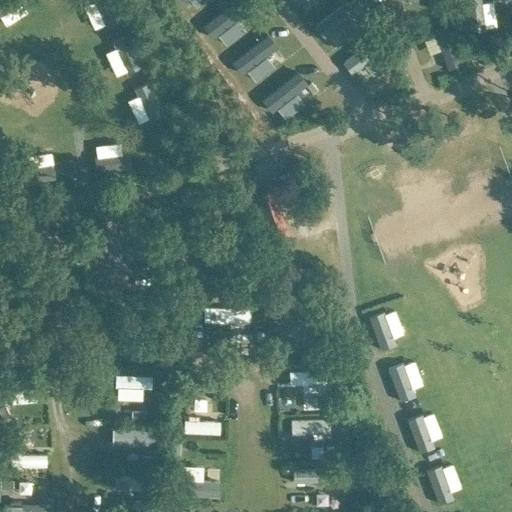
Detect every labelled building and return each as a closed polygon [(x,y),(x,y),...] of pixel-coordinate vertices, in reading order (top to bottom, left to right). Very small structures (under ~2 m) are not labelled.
[(18,32),(32,26),(20,1),(6,7),(18,32)] [(330,16),(338,26),(354,12),(346,2),(330,16)] [(355,27),(363,39),(373,33),(365,20),(355,27)] [(438,50),(471,40),(466,25),(433,36),(438,50)] [(361,54),(369,63),(384,50),(376,41),(361,54)] [(150,92),(152,106),(170,104),(168,90),(150,92)] [(286,182),(268,191),(285,224),(303,214),(286,182)] [(12,264),(0,265),(0,289),(15,288),(12,264)] [(218,297),(217,314),(263,316),(264,300),(218,297)] [(405,367),(407,379),(442,375),(440,363),(405,367)] [(418,420),(435,415),(428,396),(412,402),(418,420)] [(197,408),(196,423),(232,424),(232,410),(197,408)] [(302,422),(341,423),(342,412),(303,411),(302,422)] [(125,418),(124,431),(144,431),(145,419),(125,418)] [(426,442),(434,462),(459,451),(451,431),(426,442)] [(44,444),(43,457),(57,457),(58,444),(44,444)] [(222,504),(234,481),(202,464),(189,489),(209,500),(210,497),(222,504)] [(126,479),(139,479),(139,466),(126,466),(126,479)] [(468,475),(441,483),(446,500),(473,492),(468,475)]
